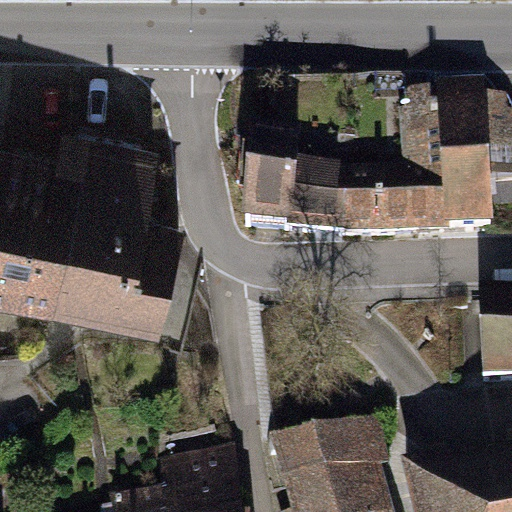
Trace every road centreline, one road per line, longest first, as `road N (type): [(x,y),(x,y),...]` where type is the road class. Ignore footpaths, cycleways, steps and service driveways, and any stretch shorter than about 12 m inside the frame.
road 1 (residential): [(264,511),(234,354),(226,280),(234,253),(202,200),(195,32)]
road 2 (tertiary): [(511,36),(195,32)]
road 3 (tertiary): [(195,32),(0,30)]
